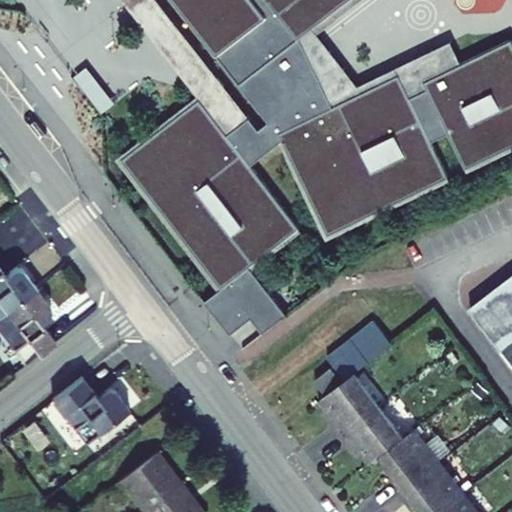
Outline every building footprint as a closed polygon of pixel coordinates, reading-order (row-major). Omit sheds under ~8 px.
[(175,0),(269,121),(257,130),(248,119),(226,135),(199,99),(120,160),(219,289),(202,302),(228,336),(249,320),(261,335),(285,316),(248,268),(299,229),(251,167),(283,141),(329,235),(449,177),(432,141),(449,133),(466,169),(511,146),(511,40),(424,82),(427,88),(411,96),(400,74),(332,107),(299,38),(347,0),(175,0)] [(438,0),(458,27),(494,0),(438,0)] [(87,66),(75,76),(103,113),(115,103),(87,66)] [(5,275),(0,268),(0,314),(36,287),(21,267),(16,267),(5,275)] [(511,278),(468,311),(511,369),(511,278)] [(51,306),(36,287),(0,314),(0,331),(25,364),(55,341),(40,321),(50,312),(51,306)] [(382,353),(394,343),(375,320),(363,329),(382,353)] [(382,353),(363,329),(351,338),(370,362),(382,353)] [(370,362),(351,338),(339,347),(358,371),(370,362)] [(339,347),(328,357),(334,365),(346,380),(355,373),(358,371),(339,347)] [(346,380),(334,365),(316,380),(327,395),(346,380)] [(331,410),(335,415),(331,418),(343,434),(380,406),(355,373),(346,380),(327,395),(322,399),(331,410)] [(82,378),(53,401),(86,442),(127,410),(110,387),(97,396),(82,378)] [(380,406),(343,434),(356,450),(359,447),(363,452),(372,463),(382,455),(404,438),(380,406)] [(414,430),(439,462),(451,452),(453,450),(429,419),(414,430)] [(404,438),(382,455),(390,466),(393,471),(390,474),(402,490),(439,462),(414,430),(404,438)] [(202,511),(156,452),(122,478),(148,511),(202,511)] [(475,484),(451,452),(439,462),(463,493),(475,484)] [(422,508),(425,511),(438,511),(463,493),(439,462),(402,490),(414,506),(418,503),(422,508)] [(477,511),(463,493),(438,511),(477,511)]
